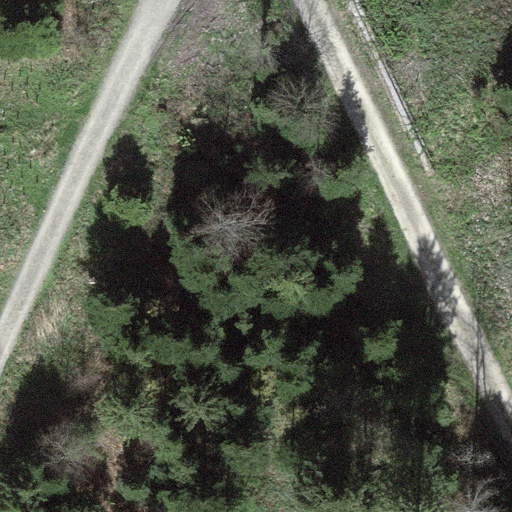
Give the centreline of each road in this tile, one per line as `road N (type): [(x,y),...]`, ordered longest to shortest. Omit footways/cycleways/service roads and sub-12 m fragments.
road 1 (track): [(511,420),(308,0)]
road 2 (track): [(163,0),(0,355)]
